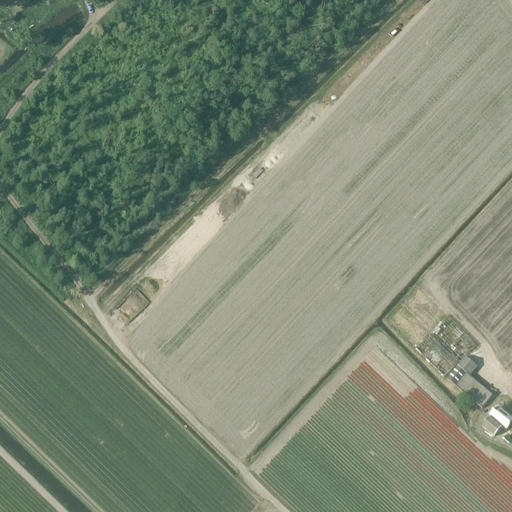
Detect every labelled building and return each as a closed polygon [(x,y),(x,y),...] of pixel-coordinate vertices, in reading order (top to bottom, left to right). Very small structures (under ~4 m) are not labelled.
[(462,360),(477,345),(448,316),(433,332),(462,360)] [(444,378),(459,362),(431,334),(416,349),(444,378)] [(477,368),(471,362),(479,353),(474,350),(466,359),(465,358),(447,379),(456,387),(455,388),(481,410),(493,397),(470,376),(477,368)] [(472,363),(482,370),(489,360),(479,354),(472,363)] [(505,429),(511,421),(497,408),(490,416),(505,429)] [(493,437),(502,428),(489,417),(481,427),(493,437)]
